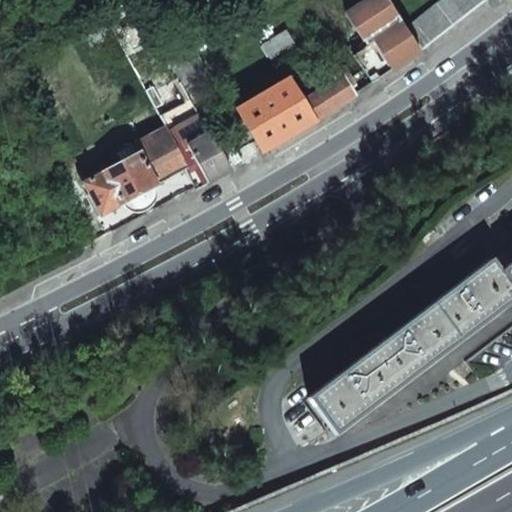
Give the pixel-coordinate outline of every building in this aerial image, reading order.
[(400,27),(382,0),(363,0),(344,13),(365,45),(371,42),(389,71),(417,52),(400,27)] [(438,0),(400,27),(417,52),(483,0),(438,0)] [(261,41),(276,69),(300,56),(285,28),(261,41)] [(215,91),(189,46),(166,59),(177,78),(192,104),(215,91)] [(282,76),(285,81),(288,86),(294,83),(288,72),(282,76)] [(304,127),(325,113),(349,98),(338,80),(297,104),(288,86),(285,81),(236,110),(259,153),(304,127)] [(222,125),(208,99),(194,107),(204,126),(209,134),(222,125)] [(98,215),(104,211),(187,168),(165,126),(132,144),(135,154),(81,183),(98,215)] [(209,134),(204,126),(182,139),(207,182),(229,170),(209,134)] [(101,220),(107,217),(104,211),(98,215),(101,220)] [(511,300),(511,257),(496,270),(487,259),(307,396),(335,433),(511,300)]
